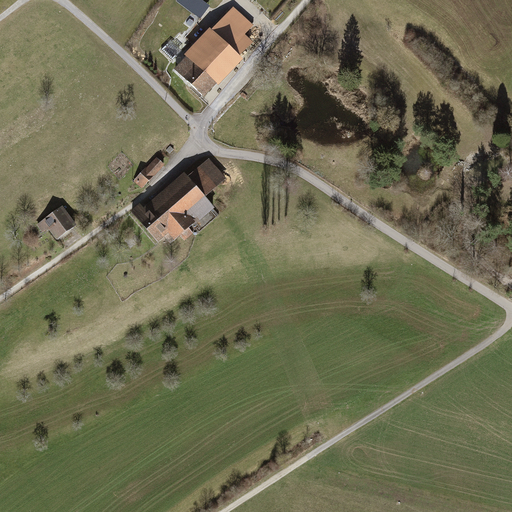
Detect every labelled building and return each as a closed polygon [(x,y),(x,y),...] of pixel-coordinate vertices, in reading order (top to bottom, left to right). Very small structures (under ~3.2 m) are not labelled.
[(210,5),(202,0),(177,0),(200,18),(210,5)] [(175,68),(204,95),(217,82),(219,84),(243,58),(240,56),(253,42),(244,34),(251,26),(232,8),(175,68)] [(165,166),(156,157),(133,181),(142,189),(165,166)] [(185,175),(136,216),(158,242),(168,234),(173,240),(213,207),(205,197),(225,180),(210,161),(188,179),(185,175)] [(77,226),(62,205),(35,224),(42,233),(48,229),(56,241),(77,226)]
